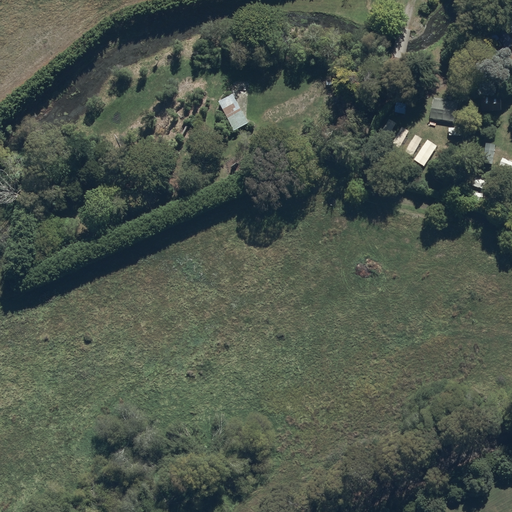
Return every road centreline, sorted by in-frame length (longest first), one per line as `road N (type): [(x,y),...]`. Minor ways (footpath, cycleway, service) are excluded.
road 1 (track): [(511,230),(391,190),(360,165),(415,0)]
road 2 (track): [(511,435),(343,511)]
